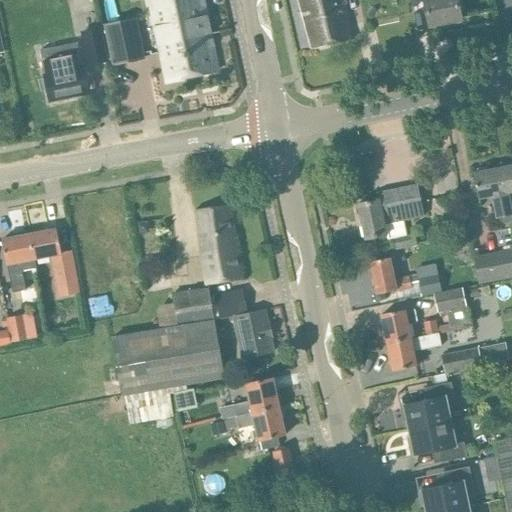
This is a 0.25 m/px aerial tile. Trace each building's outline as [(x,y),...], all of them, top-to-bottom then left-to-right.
[(201,0),(150,0),(167,82),(217,71),(201,0)] [(299,0),(313,48),(338,42),(327,0),(299,0)] [(327,0),(338,42),(353,39),(342,0),(327,0)] [(424,0),(430,25),(461,19),(456,0),(424,0)] [(137,17),(103,24),(112,67),(146,60),(137,17)] [(89,65),(106,61),(100,29),(82,33),(89,65)] [(59,45),(41,50),(43,62),(46,74),(45,74),(50,102),(67,98),(66,96),(87,92),(88,94),(89,94),(84,74),(83,67),(82,67),(77,41),(59,45)] [(511,165),(503,167),(511,214),(511,165)] [(511,214),(503,167),(474,173),(479,199),(499,195),(500,202),(495,203),(498,218),(511,215),(511,214)] [(392,239),(394,248),(417,244),(415,234),(407,235),(404,220),(423,216),(417,185),(377,193),(378,200),(358,204),(362,226),(360,227),(362,237),(365,237),(365,239),(387,235),(392,239)] [(243,279),(231,204),(195,210),(208,285),(243,279)] [(149,222),(138,223),(139,234),(150,233),(149,222)] [(31,234),(36,260),(54,256),(60,285),(77,282),(75,271),(71,251),(61,253),(57,229),(31,234)] [(25,290),(22,275),(21,271),(37,268),(36,260),(31,234),(2,239),(12,292),(25,290)] [(466,236),(454,238),(456,250),(469,248),(466,236)] [(478,283),(511,277),(511,248),(473,255),(478,283)] [(370,262),(377,294),(396,290),(397,293),(413,290),(410,277),(395,280),(391,257),(370,262)] [(438,275),(418,279),(421,294),(442,290),(438,275)] [(489,285),(467,290),(468,298),(491,293),(489,285)] [(438,313),(467,307),(462,288),(442,292),(434,294),(438,313)] [(136,334),(111,338),(116,367),(121,396),(125,395),(129,415),(130,425),(172,417),(171,407),(169,394),(174,393),(188,390),(187,385),(223,379),(222,375),(216,337),(214,326),(213,320),(208,297),(207,289),(172,294),(173,302),(159,305),(157,311),(160,329),(136,334)] [(229,292),(215,295),(215,296),(220,318),(247,313),(242,289),(229,292)] [(387,344),(411,339),(408,324),(417,322),(414,309),(406,311),(405,309),(381,314),(387,344)] [(238,317),(234,318),(242,357),(254,355),(274,350),(265,311),(248,315),(246,315),(242,316),(238,317)] [(28,340),(23,317),(7,320),(9,329),(12,343),(28,340)] [(426,335),(464,327),(463,323),(448,326),(448,325),(437,328),(436,320),(423,322),(426,335)] [(9,329),(0,331),(0,346),(12,344),(12,343),(9,329)] [(393,371),(412,367),(417,366),(414,351),(441,345),(439,333),(411,339),(387,344),(393,371)] [(441,355),(445,374),(482,366),(478,347),(441,355)] [(246,384),(252,413),(279,406),(273,378),(246,384)] [(408,421),(410,430),(450,421),(447,406),(456,404),(451,382),(426,387),(428,400),(400,406),(403,422),(408,421)] [(188,390),(174,393),(178,412),(198,408),(194,389),(188,390)] [(221,409),(224,420),(237,416),(234,405),(221,409)] [(285,434),(279,406),(252,413),(237,416),(224,420),(226,430),(251,424),(255,441),(285,434)] [(223,421),(210,424),(213,436),(226,433),(223,421)] [(441,462),(467,457),(462,435),(453,437),(450,421),(410,430),(412,438),(407,439),(410,455),(439,449),(441,462)] [(509,508),(509,511),(511,511),(511,437),(495,442),(509,508)] [(288,448),(273,451),(279,477),(294,474),(288,448)] [(426,506),(427,511),(438,511),(468,506),(464,490),(474,488),(469,466),(443,471),(446,485),(418,491),(421,507),(426,506)]
